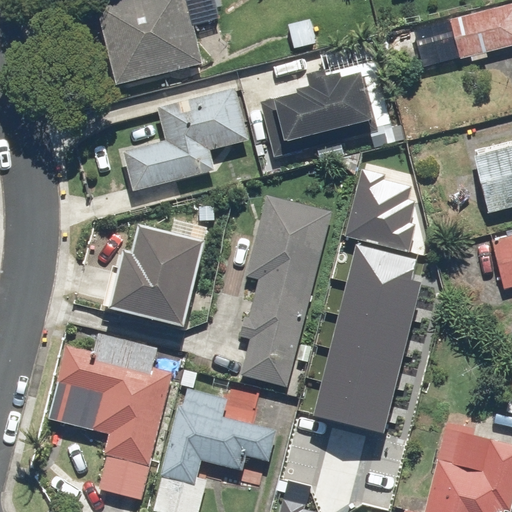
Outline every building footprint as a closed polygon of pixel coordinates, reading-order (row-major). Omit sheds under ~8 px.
[(149,0),(100,11),(116,85),(197,66),(182,0),(149,0)] [(511,7),(454,22),(463,60),(511,47),(511,7)] [(311,21),(287,28),(293,51),(317,44),(311,21)] [(310,88),(265,98),(277,152),(381,128),(369,75),(349,79),(347,69),(330,72),(329,66),(306,71),(310,88)] [(155,108),(165,147),(127,156),(136,192),(214,174),(209,153),(247,144),(234,89),(155,108)] [(486,223),(511,215),(511,144),(468,156),(486,223)] [(387,169),(365,163),(348,231),(409,246),(416,216),(411,215),(415,196),(410,194),(413,183),(386,176),(387,169)] [(217,201),(198,200),(196,225),(216,226),(217,201)] [(241,375),(285,387),(309,295),(329,216),(285,205),(267,201),(247,279),(265,283),(241,375)] [(121,314),(180,326),(198,245),(138,233),(121,314)] [(511,238),(493,242),(502,288),(511,286),(511,238)] [(421,257),(374,245),(332,412),(388,425),(424,279),(416,277),(421,257)] [(170,375),(153,372),(159,349),(96,333),(91,354),(68,348),(58,384),(81,390),(100,395),(93,430),(110,434),(105,455),(148,465),(170,375)] [(273,432),(250,427),(210,416),(214,396),(184,389),(163,479),(193,486),(198,464),(241,475),(245,458),(266,462),(273,432)] [(438,461),(425,511),(415,511),(407,510),(406,511),(497,511),(498,509),(508,511),(511,511),(511,509),(511,448),(491,443),(483,473),(438,461)] [(288,499),(285,511),(321,511),(323,506),(288,499)]
